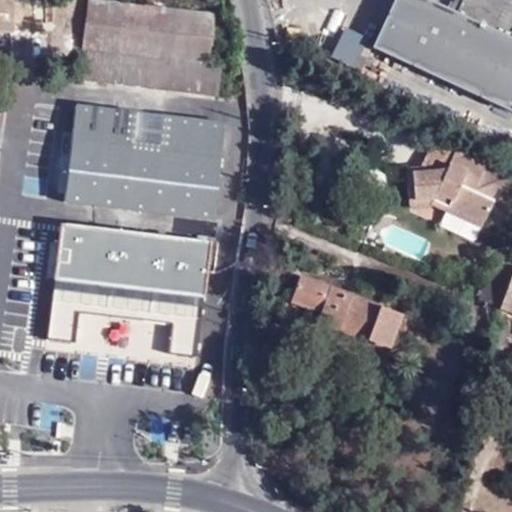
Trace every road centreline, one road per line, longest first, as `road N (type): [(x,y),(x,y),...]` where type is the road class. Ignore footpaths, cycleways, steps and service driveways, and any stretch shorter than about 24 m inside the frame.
road 1 (unclassified): [(235,496),(271,73),(254,0)]
road 2 (unknown): [(118,410),(55,379),(37,361),(37,39)]
road 3 (primary): [(0,486),(115,483),(235,496)]
